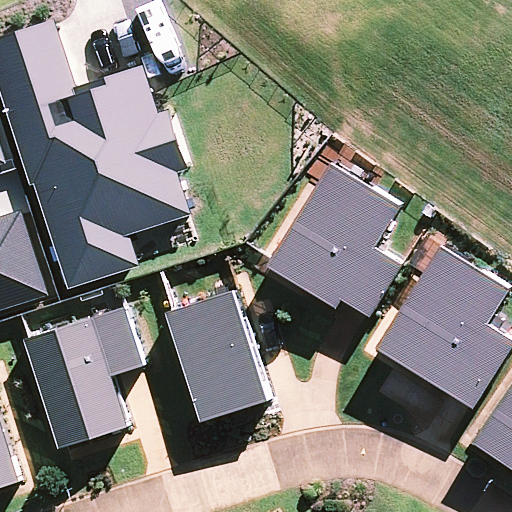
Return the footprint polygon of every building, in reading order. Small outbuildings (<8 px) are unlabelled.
[(59,21),(0,39),(0,82),(33,184),(36,183),(70,289),(142,266),(131,234),(194,214),(180,172),(192,168),(173,109),(161,113),(145,62),(79,84),(59,21)] [(404,208),(337,165),(272,267),(341,311),(348,300),(375,317),(408,266),(379,248),(404,208)] [(511,280),(511,279),(449,240),(381,347),(473,405),(511,343),(511,337),(486,321),(511,280)] [(265,395),(233,288),(170,306),(201,414),(265,395)] [(120,297),(24,330),(61,439),(126,417),(110,370),(141,359),(120,297)] [(511,396),(480,445),(511,466),(511,396)] [(0,406),(0,476),(21,469),(0,406)]
